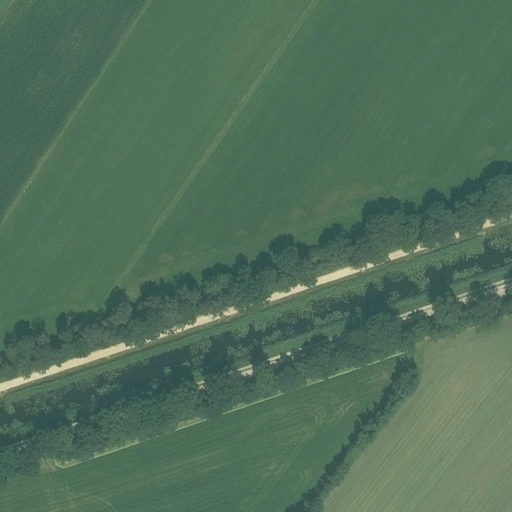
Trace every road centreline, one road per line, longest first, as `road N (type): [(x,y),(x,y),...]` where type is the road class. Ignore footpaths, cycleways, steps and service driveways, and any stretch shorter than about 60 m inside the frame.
road 1 (track): [(0,458),(511,285)]
road 2 (track): [(511,215),(0,386)]
